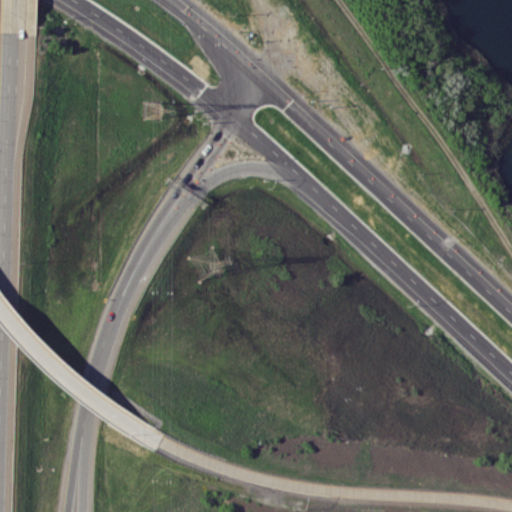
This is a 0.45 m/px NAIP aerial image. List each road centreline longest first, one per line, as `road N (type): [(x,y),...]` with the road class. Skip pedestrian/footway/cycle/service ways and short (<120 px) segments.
road 1 (motorway): [(0,417),(12,26)]
road 2 (primary): [(235,116),(511,371)]
road 3 (motorway): [(179,452),(317,490),(511,508)]
road 4 (primary): [(430,235),(239,59)]
road 5 (primary): [(87,430),(117,308),(181,193)]
road 6 (motorway): [(0,312),(87,397),(179,452)]
road 7 (primary): [(76,0),(235,116)]
road 8 (primary): [(181,193),(237,165),(264,165),(307,182)]
